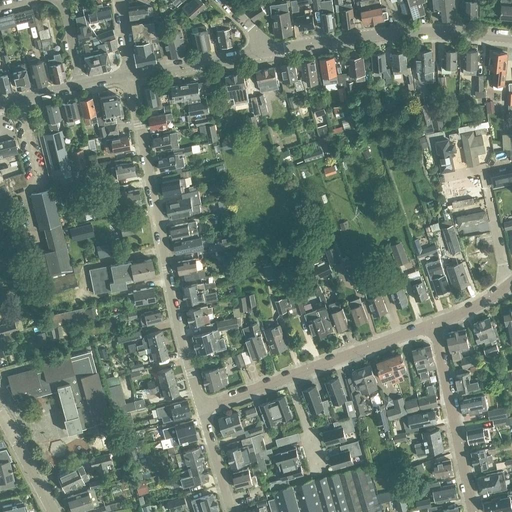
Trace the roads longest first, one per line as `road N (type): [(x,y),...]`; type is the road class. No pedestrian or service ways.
road 1 (residential): [(200,408),(129,75)]
road 2 (residential): [(200,408),(434,325)]
road 3 (residential): [(275,51),(404,33),(511,39)]
road 4 (residential): [(472,511),(434,325)]
road 5 (residential): [(507,288),(482,168),(443,174)]
road 6 (residential): [(129,75),(275,51)]
